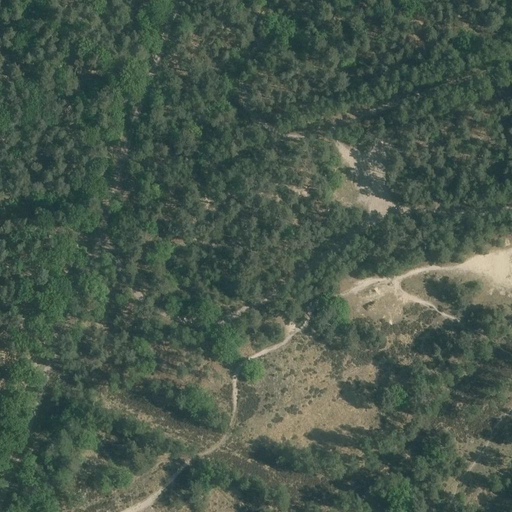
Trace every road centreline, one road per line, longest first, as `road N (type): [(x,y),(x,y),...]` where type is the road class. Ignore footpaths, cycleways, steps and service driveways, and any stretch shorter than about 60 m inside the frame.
road 1 (track): [(129,511),(227,442),(247,364),(285,346),(333,298),(422,267),(511,249)]
road 2 (track): [(511,210),(387,220),(256,305),(210,322),(157,311),(120,262),(109,253),(89,255)]
road 3 (track): [(308,0),(287,31),(238,73),(240,98),(262,124),(305,138),(408,101)]
road 4 (track): [(176,0),(89,255)]
road 5 (track): [(89,255),(0,495)]
road 6 (track): [(408,101),(387,155),(387,220)]
